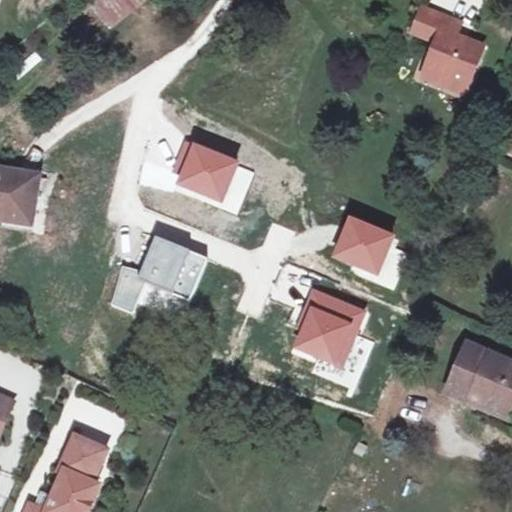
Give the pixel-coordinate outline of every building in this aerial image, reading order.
[(93,0),(90,3),(107,25),(140,0),(93,0)] [(421,15),(413,35),(427,41),(435,20),(421,15)] [(437,44),(426,71),(447,79),(444,86),(466,94),(483,50),(457,39),(460,30),(435,20),(427,41),(437,44)] [(426,71),(423,78),(444,86),(447,79),(426,71)] [(0,172),(0,220),(31,226),(39,179),(0,172)] [(469,347),(449,395),(500,416),(507,400),(511,402),(511,365),(480,352),(469,347)] [(0,435),(14,405),(0,398),(0,435)] [(511,402),(507,400),(500,416),(511,421),(511,402)] [(39,511),(31,508),(29,511),(74,511),(75,511),(77,511),(88,511),(99,489),(93,486),(107,453),(76,439),(61,473),(65,475),(53,501),(59,504),(55,511),(39,511)] [(53,501),(48,511),(55,511),(59,504),(53,501)]
